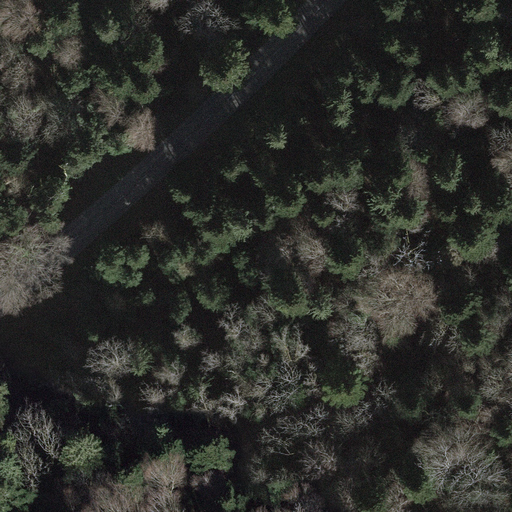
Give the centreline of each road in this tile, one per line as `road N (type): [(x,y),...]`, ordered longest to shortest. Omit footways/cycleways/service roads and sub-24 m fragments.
road 1 (tertiary): [(0,301),(272,66),(332,0)]
road 2 (track): [(116,511),(361,375)]
road 3 (track): [(361,375),(511,242)]
road 4 (track): [(361,375),(435,354),(511,315)]
